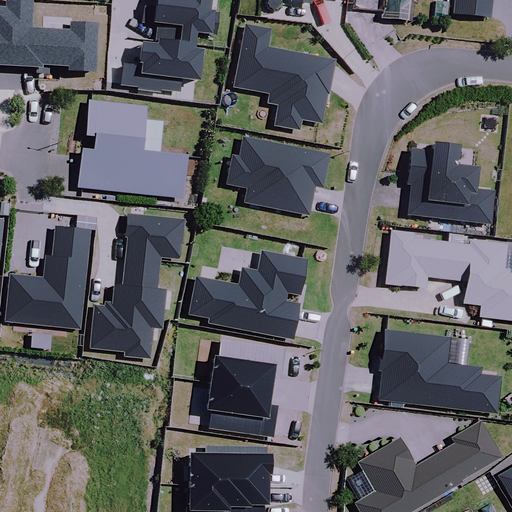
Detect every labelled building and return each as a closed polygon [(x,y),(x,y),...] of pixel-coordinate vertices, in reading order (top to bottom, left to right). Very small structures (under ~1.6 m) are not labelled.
[(0,67),(40,70),(40,69),(67,71),(67,73),(93,75),(96,25),(69,23),(68,33),(30,31),(32,1),(18,0),(6,0),(6,10),(0,9),(0,67)] [(120,64),(118,85),(177,91),(179,77),(194,78),(199,31),(213,33),(215,11),(204,10),(204,0),(143,0),(142,22),(155,23),(153,43),(137,41),(134,66),(120,64)] [(351,0),(350,10),(380,13),(380,16),(409,19),(410,2),(414,3),(414,0),(351,0)] [(453,0),(452,12),(487,16),(488,0),(453,0)] [(268,29),(244,24),(232,86),(267,93),(265,103),(276,105),(272,125),(297,130),(299,119),(318,123),(324,93),(327,94),(334,60),(264,47),(268,29)] [(143,106),(87,100),(82,149),(79,149),(75,187),(178,198),(183,155),(139,150),(143,106)] [(327,154),(241,136),(237,157),(230,155),(224,184),(244,188),(242,202),(305,215),(312,186),(321,188),(327,154)] [(470,188),(472,166),(451,163),(453,144),(427,141),(426,150),(407,148),(402,190),(407,191),(405,213),(487,223),(491,191),(470,188)] [(178,258),(182,219),(125,214),(123,236),(125,236),(120,285),(111,284),(109,307),(92,305),(88,348),(123,351),(122,356),(146,359),(150,327),(158,328),(162,290),(154,289),(158,256),(178,258)] [(75,216),(74,229),(87,230),(93,231),(94,218),(75,216)] [(76,328),(87,230),(74,229),(54,227),(51,256),(43,256),(41,277),(8,274),(3,321),(76,328)] [(411,234),(390,232),(384,281),(423,286),(424,277),(463,281),(461,303),(479,305),(478,317),(511,320),(511,273),(501,273),(504,245),(468,240),(467,245),(410,239),(411,234)] [(194,277),(186,314),(206,318),(205,323),(289,339),(304,260),(259,251),(255,270),(239,267),(236,285),(194,277)] [(322,333),(324,319),(321,319),(323,301),(312,299),(310,317),(303,316),(301,331),(322,333)] [(379,371),(376,400),(494,413),(498,377),(477,375),(478,368),(444,364),(447,337),(381,330),(377,370),(379,371)] [(277,379),(281,347),(217,339),(214,356),(208,355),(204,383),(266,391),(268,378),(277,379)] [(266,391),(204,383),(201,409),(207,410),(205,428),(270,437),(274,406),(264,404),(266,391)] [(352,504),(357,511),(406,511),(458,482),(457,480),(499,455),(479,422),(451,438),(454,443),(414,467),(397,438),(356,462),(373,491),(352,504)] [(266,474),(266,454),(184,452),(184,485),(263,487),(264,474),(266,474)] [(511,467),(497,476),(511,502),(511,467)] [(263,487),(184,485),(182,511),(260,511),(260,504),(263,504),(263,487)]
